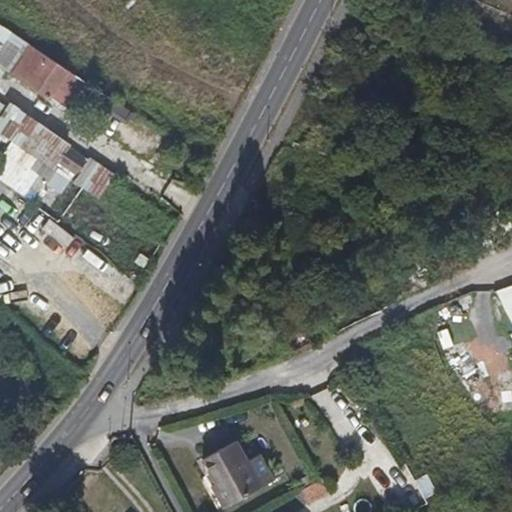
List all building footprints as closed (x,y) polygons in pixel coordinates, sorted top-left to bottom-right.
[(48,95),(67,68),(51,57),(31,44),(12,70),(48,95)] [(495,290),(511,326),(511,325),(511,284),(511,283),(495,290)] [(207,484),(219,507),(270,477),(258,455),(243,463),(231,440),(199,459),(212,481),(207,484)] [(418,494),(406,470),(393,476),(395,482),(391,484),(401,504),(418,494)] [(318,480),(300,490),(307,503),(325,492),(318,480)] [(214,509),(219,507),(207,484),(201,488),(214,509)] [(325,492),(307,503),(311,511),(314,511),(331,502),(325,492)]
